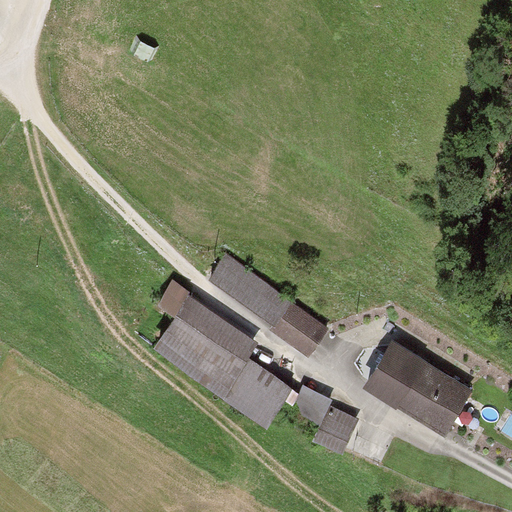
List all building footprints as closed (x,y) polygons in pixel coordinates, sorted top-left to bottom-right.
[(222,254),(206,275),(269,321),(285,300),(222,254)] [(169,311),(149,340),(259,415),(281,384),(236,353),(245,339),(167,285),(156,302),(169,311)] [(320,325),(285,300),(269,321),(267,325),(302,350),(320,325)] [(388,337),(361,378),(437,427),(463,385),(388,337)] [(323,404),(310,435),(337,447),(351,416),(323,404)]
